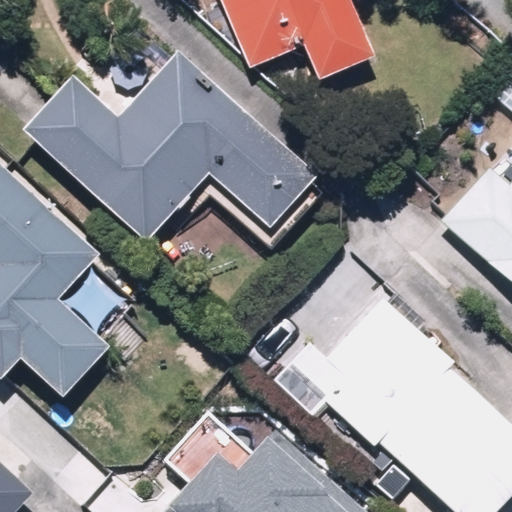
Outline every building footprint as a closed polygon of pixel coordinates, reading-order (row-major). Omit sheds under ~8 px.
[(325,0),(196,0),(228,77),(276,58),(292,97),(354,72),(325,0)] [(302,189),(167,64),(102,134),(52,88),(2,143),(130,261),(190,196),(247,248),(302,189)] [(511,176),(494,196),(472,176),(410,244),(511,337),(511,176)] [(88,267),(0,186),(0,383),(43,423),(96,364),(87,356),(120,320),(76,280),(88,267)] [(278,389),(289,401),(395,511),(493,511),(511,494),(511,466),(404,353),(416,341),(374,297),(278,389)] [(330,511),(224,410),(129,507),(134,511),(330,511)] [(0,511),(15,511),(34,492),(0,461),(0,511)]
